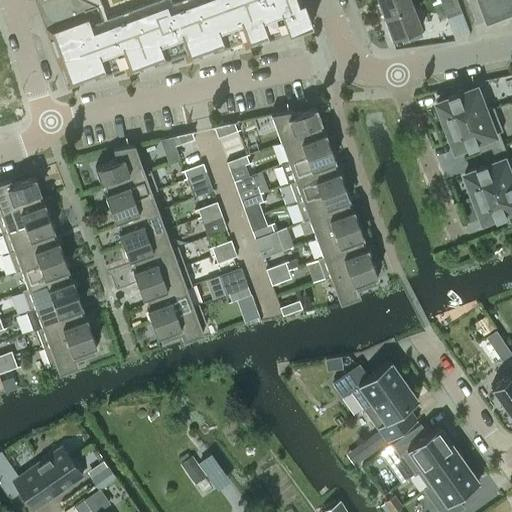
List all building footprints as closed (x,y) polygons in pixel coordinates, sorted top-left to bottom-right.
[(34,0),(40,14),(66,86),(97,75),(111,70),(123,65),(126,72),(168,57),(182,52),(185,59),(227,44),(241,39),(243,46),(243,47),(274,35),(275,38),(286,34),(312,24),(303,0),(34,0)] [(410,0),(376,0),(383,17),(413,6),(410,0)] [(440,0),(447,18),(462,12),(458,0),(440,0)] [(511,0),(476,0),(484,20),(482,21),(483,24),(484,24),(484,23),(511,12),(511,0)] [(413,6),(383,17),(392,40),(411,33),(421,29),(422,28),(413,6)] [(421,29),(411,33),(413,39),(424,35),(421,29)] [(447,100),(436,104),(439,112),(436,114),(441,126),(483,111),(475,89),(457,95),(457,93),(446,98),(447,100)] [(281,142),(320,128),(318,123),(321,122),(315,107),(294,115),(292,110),(271,114),(281,142)] [(483,111),(441,126),(448,143),(451,142),(454,150),(465,146),(466,148),(476,144),(479,154),(503,145),(498,133),(502,131),(493,107),(483,111)] [(214,127),(217,137),(237,129),(234,122),(236,121),(236,120),(211,126),(211,127),(214,127)] [(288,161),(330,146),(325,132),(322,133),(320,128),(281,142),(288,161)] [(193,130),(168,136),(168,137),(171,136),(174,145),(194,138),(191,132),(194,131),(193,130)] [(105,186),(144,172),(134,144),(113,148),(117,159),(95,167),(100,182),(103,181),(105,186)] [(503,145),(479,154),(484,165),(474,169),(475,171),(464,175),(467,184),(464,185),(469,198),(511,181),(511,156),(508,158),(503,145)] [(289,182),(334,166),(332,161),(335,160),(330,146),(288,161),(280,164),(287,182),(289,182)] [(176,149),(165,153),(167,160),(178,157),(176,149)] [(246,154),(226,161),(229,169),(249,162),(246,154)] [(183,169),(186,177),(205,170),(202,162),(183,169)] [(296,202),(344,184),(339,170),(336,171),(334,166),(289,182),(296,202)] [(151,191),(157,189),(150,170),(144,172),(105,186),(107,191),(104,192),(109,206),(151,191)] [(205,170),(186,177),(189,185),(193,196),(212,189),(208,178),(205,170)] [(0,211),(39,197),(37,192),(40,191),(34,176),(12,184),(11,179),(0,182),(0,211)] [(511,181),(469,198),(476,214),(479,213),(482,221),(493,217),(493,219),(503,215),(507,226),(511,224),(511,181)] [(240,200),(260,193),(257,184),(237,191),(240,200)] [(309,219),(348,204),(346,199),(349,198),(344,184),(296,202),(303,221),(309,219)] [(119,224),(158,210),(151,191),(109,206),(114,220),(117,219),(119,224)] [(262,200),(260,193),(240,200),(243,207),(262,200)] [(7,231),(49,216),(44,202),(41,203),(39,197),(0,211),(0,229),(1,233),(7,231)] [(200,216),(219,208),(216,200),(197,208),(200,216)] [(316,238),(358,223),(352,209),(350,210),(348,204),(309,219),(316,238)] [(222,216),(219,208),(200,216),(203,224),(222,216)] [(123,244),(165,229),(158,210),(119,224),(121,229),(118,230),(123,244)] [(14,250),(53,236),(51,230),(54,229),(49,216),(7,231),(14,250)] [(254,238),(274,231),(271,222),(251,230),(254,238)] [(323,257),(362,243),(360,237),(363,237),(358,223),(316,238),(323,257)] [(133,263),(172,248),(165,229),(123,244),(128,258),(131,257),(133,263)] [(274,231),(254,238),(257,245),(261,257),(281,250),(276,238),(274,231)] [(21,269),(63,254),(58,240),(55,241),(53,236),(14,250),(8,252),(15,271),(21,269)] [(214,254),(233,247),(230,239),(211,246),(214,254)] [(364,248),(362,243),(323,257),(317,259),(324,278),(330,276),(371,261),(366,247),(364,248)] [(137,283),(184,266),(177,246),(172,248),(133,263),(135,268),(132,269),(137,283)] [(236,255),(233,247),(214,254),(217,262),(236,255)] [(28,288),(67,274),(65,269),(68,268),(63,254),(21,269),(28,288)] [(268,277),(288,270),(285,261),(265,268),(268,277)] [(377,275),(371,261),(330,276),(340,303),(360,296),(357,289),(376,282),(374,276),(377,275)] [(145,296),(147,301),(186,287),(191,285),(184,266),(137,283),(142,297),(145,296)] [(224,294),(228,292),(247,285),(240,266),(217,274),(224,294)] [(290,277),(288,270),(268,277),(271,284),(290,277)] [(29,309),(77,292),(71,278),(69,279),(67,274),(28,288),(22,290),(29,309)] [(250,293),(247,285),(228,292),(231,300),(250,293)] [(151,321),(193,306),(186,287),(147,301),(149,306),(146,307),(151,321)] [(77,292),(29,309),(36,328),(81,312),(79,307),(82,306),(77,292)] [(299,300),(279,307),(282,314),(302,307),(299,300)] [(206,324),(198,304),(193,306),(151,321),(156,335),(159,334),(161,340),(180,333),(183,341),(203,333),(200,326),(206,324)] [(43,348),(90,330),(85,317),(83,318),(81,312),(36,328),(43,348)] [(511,352),(495,329),(485,336),(501,359),(511,352)] [(96,344),(90,330),(43,348),(50,368),(56,366),(59,373),(79,366),(76,358),(95,351),(93,345),(96,344)] [(0,363),(14,358),(11,350),(0,353),(0,363)] [(0,371),(17,366),(14,358),(0,363),(0,371)] [(331,382),(342,396),(349,390),(362,408),(403,380),(389,360),(368,375),(359,362),(331,382)] [(511,374),(511,372),(504,377),(491,386),(511,416),(511,374)] [(403,380),(362,408),(385,440),(416,419),(407,407),(417,400),(403,380)] [(439,424),(427,432),(420,422),(391,442),(399,454),(401,452),(415,473),(453,445),(439,424)] [(84,475),(61,443),(11,478),(34,511),(84,475)] [(417,471),(428,486),(464,460),(453,445),(417,471)] [(479,480),(464,460),(428,486),(424,489),(440,511),(456,511),(464,507),(456,496),(479,480)] [(394,494),(383,501),(390,511),(401,504),(394,494)] [(84,499),(74,506),(78,511),(79,511),(89,506),(84,499)] [(322,511),(348,511),(340,499),(321,511),(322,511)]
